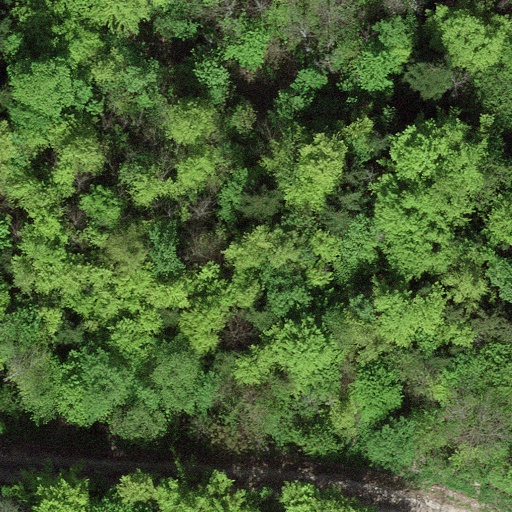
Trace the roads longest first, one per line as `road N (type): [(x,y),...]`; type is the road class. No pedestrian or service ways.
road 1 (track): [(8,0),(26,20),(423,136),(511,177)]
road 2 (track): [(415,511),(0,463)]
